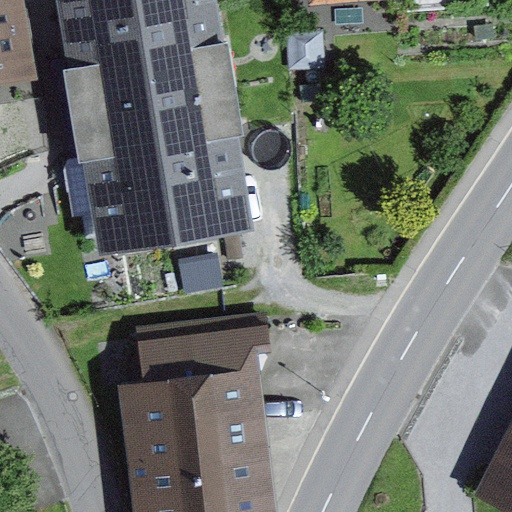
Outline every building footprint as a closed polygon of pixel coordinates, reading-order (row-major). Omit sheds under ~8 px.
[(0,0),(0,69),(21,66),(9,0),(0,0)] [(238,212),(202,0),(70,0),(109,233),(238,212)] [(289,21),(291,66),(321,65),(319,20),(289,21)] [(122,386),(136,511),(250,511),(231,347),(266,343),(263,321),(140,336),(146,383),(122,386)] [(511,458),(500,482),(511,488),(511,458)]
